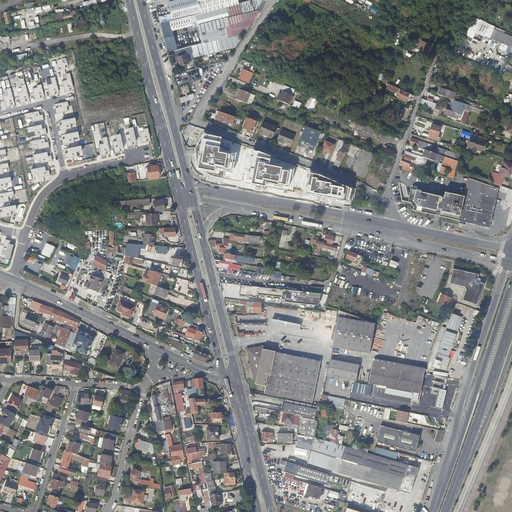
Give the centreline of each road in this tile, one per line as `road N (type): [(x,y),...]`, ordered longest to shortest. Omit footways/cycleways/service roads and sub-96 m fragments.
road 1 (primary): [(511,280),(434,511)]
road 2 (primary): [(499,287),(431,511)]
road 3 (residential): [(198,122),(388,200)]
road 4 (primary): [(129,0),(178,199)]
road 5 (primary): [(444,511),(511,319)]
road 6 (unknown): [(228,342),(258,333),(311,352),(383,354),(416,336)]
road 7 (unknown): [(255,448),(278,448),(301,464),(408,498),(422,477)]
road 8 (residential): [(393,224),(209,188)]
road 9 (primary): [(445,511),(511,348)]
road 10 (secondary): [(0,274),(158,348)]
road 11 (primary): [(178,199),(221,367)]
road 12 (residential): [(235,205),(391,237)]
road 13 (primary): [(179,148),(140,0)]
road 14 (track): [(271,0),(198,122)]
road 15 (primary): [(223,377),(258,511)]
road 16 (primary): [(271,511),(237,377)]
road 17 (unknown): [(136,31),(0,53)]
road 18 (residential): [(388,200),(430,71)]
road 19 (residential): [(33,511),(76,383)]
road 20 (primary): [(234,367),(202,236)]
road 21 (residential): [(107,511),(143,387)]
road 22 (residential): [(511,249),(393,224)]
